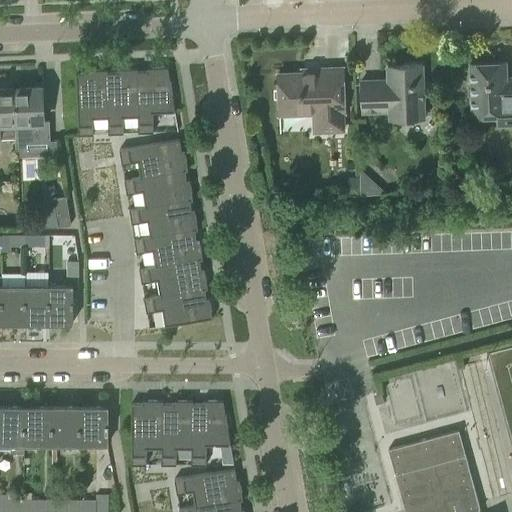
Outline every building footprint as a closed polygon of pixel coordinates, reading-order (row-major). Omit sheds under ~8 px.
[(511,76),(506,77),(506,61),(470,63),(472,117),(511,114),(511,76)] [(424,117),(422,84),(422,64),(387,66),(388,79),(361,80),(362,112),(389,111),(389,118),(398,118),(405,124),(411,117),(424,117)] [(175,111),(167,67),(152,67),(152,70),(146,71),(137,71),(136,71),(138,116),(137,116),(138,132),(153,131),(152,112),(174,111),(175,111)] [(136,71),(137,71),(137,68),(122,69),(122,72),(116,72),(107,72),(106,72),(108,118),(107,118),(108,133),(123,133),(122,117),(137,116),(138,116),(136,71)] [(344,112),(343,88),(343,68),(317,69),(317,72),(278,73),(279,114),(313,113),(314,131),(343,130),(342,112),(344,112)] [(106,72),(107,72),(107,69),(92,70),(92,73),(75,74),(78,134),(93,134),(92,118),(107,118),(108,118),(106,72)] [(42,87),(14,88),(16,136),(17,156),(27,156),(27,141),(50,140),(49,120),(43,120),(42,107),(42,87)] [(16,136),(14,88),(0,88),(0,137),(1,138),(1,137),(16,136)] [(295,118),(312,117),(312,115),(280,117),(280,131),(296,130),(295,118)] [(188,169),(185,155),(182,155),(181,149),(179,139),(173,140),(119,149),(122,164),(137,161),(140,176),(140,177),(184,169),(184,170),(188,169)] [(192,199),(190,184),(187,185),(186,179),(184,170),(184,169),(140,177),(140,176),(124,178),(126,193),(142,191),(145,205),(145,206),(189,199),(189,200),(192,199)] [(66,196),(54,198),(58,227),(71,225),(66,196)] [(197,229),(195,214),(192,214),(189,200),(189,199),(145,206),(145,205),(129,208),(131,223),(147,220),(149,234),(150,235),(194,228),(194,229),(197,229)] [(202,259),(200,243),(197,244),(194,229),(194,228),(150,235),(149,234),(134,237),(136,252),(152,250),(154,265),(155,265),(199,258),(199,259),(202,259)] [(25,245),(25,235),(10,235),(10,245),(25,245)] [(40,245),(40,235),(25,235),(25,245),(40,245)] [(207,287),(205,273),(202,273),(199,259),(199,258),(155,265),(154,265),(139,267),(141,282),(157,280),(159,294),(159,295),(204,288),(204,289),(207,288),(207,287)] [(78,260),(67,260),(67,276),(78,276),(78,260)] [(1,285),(1,322),(25,322),(25,285),(3,285),(1,285)] [(49,322),(49,285),(25,285),(25,322),(49,322)] [(73,322),(73,302),(73,285),(49,285),(49,322),(73,322)] [(212,318),(210,303),(207,303),(204,289),(204,288),(159,295),(159,294),(144,297),(146,312),(162,309),(164,325),(165,326),(170,325),(212,318)] [(376,392),(376,393),(378,403),(385,401),(382,391),(376,392)] [(353,511),(359,511),(389,505),(372,432),(359,435),(357,427),(367,425),(361,397),(329,405),(353,511)] [(162,448),(162,403),(163,403),(163,400),(147,400),(147,403),(131,403),(131,440),(131,464),(146,464),(146,448),(161,448),(162,448)] [(192,448),(192,403),(193,403),(193,400),(177,400),(177,403),(163,403),(162,403),(162,448),(161,448),(161,464),(176,464),(176,448),(191,448),(192,448)] [(230,445),(223,400),(207,400),(207,403),(193,403),(192,403),(192,448),(191,448),(191,464),(206,464),(206,445),(229,445),(230,445)] [(24,443),(24,407),(0,406),(0,442),(11,443),(11,452),(24,452),(25,443),(24,443)] [(108,443),(108,406),(107,406),(107,407),(80,407),(80,443),(108,443)] [(52,443),(52,407),(24,407),(24,443),(25,443),(52,443)] [(80,443),(80,407),(52,407),(52,443),(80,443)] [(472,475),(458,429),(388,448),(405,511),(470,511),(481,509),(472,475)] [(242,499),(240,484),(237,485),(234,468),(174,478),(176,493),(192,491),(194,505),(195,506),(239,499),(239,500),(242,499)] [(96,494),(96,499),(80,499),(79,511),(108,511),(109,494),(96,494)] [(23,511),(24,499),(9,499),(8,511),(23,511)] [(40,511),(41,499),(24,499),(23,511),(40,511)] [(79,511),(80,499),(63,499),(62,511),(79,511)] [(241,511),(241,508),(239,500),(239,499),(195,506),(194,505),(179,508),(179,511),(241,511)]
